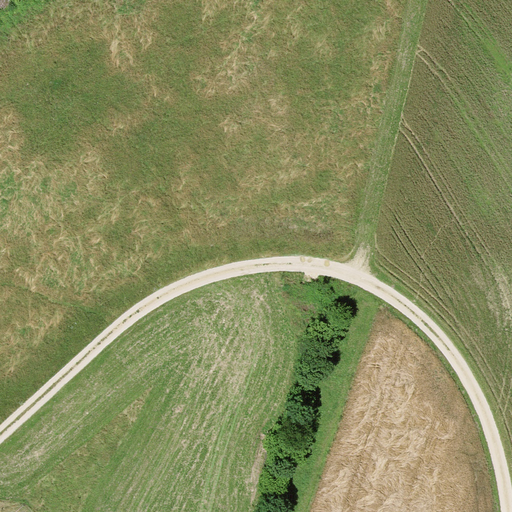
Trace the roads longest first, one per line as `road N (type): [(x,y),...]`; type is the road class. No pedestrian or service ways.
road 1 (track): [(506,511),(489,422),(440,337),(379,289),(320,269),(220,272),(176,288),(0,434)]
road 2 (track): [(357,279),(419,0)]
